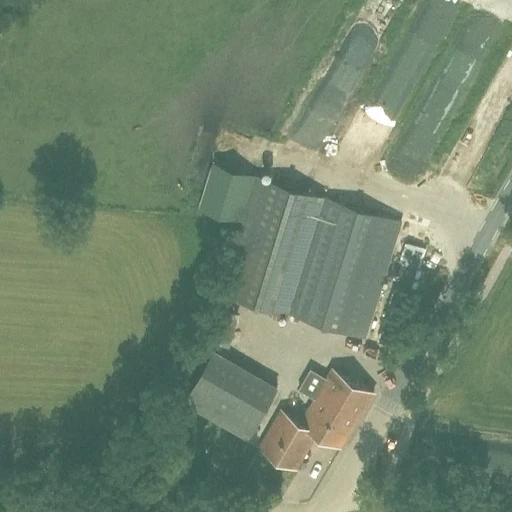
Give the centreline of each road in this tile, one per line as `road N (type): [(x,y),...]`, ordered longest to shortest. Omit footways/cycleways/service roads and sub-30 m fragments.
road 1 (tertiary): [(330,510),(511,204)]
road 2 (unclassified): [(0,495),(330,510)]
road 3 (unclassified): [(330,510),(455,511)]
